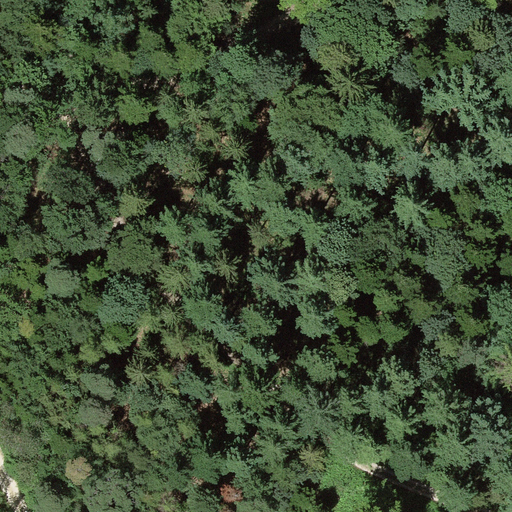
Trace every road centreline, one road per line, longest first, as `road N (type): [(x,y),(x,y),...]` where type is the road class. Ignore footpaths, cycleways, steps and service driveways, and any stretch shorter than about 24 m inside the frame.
road 1 (track): [(71,0),(70,101),(142,259),(191,329),(267,415),(344,467),(466,511)]
road 2 (track): [(0,87),(70,101),(160,79),(340,0)]
